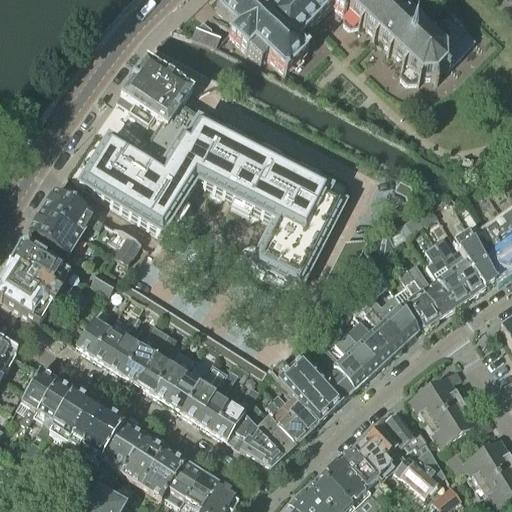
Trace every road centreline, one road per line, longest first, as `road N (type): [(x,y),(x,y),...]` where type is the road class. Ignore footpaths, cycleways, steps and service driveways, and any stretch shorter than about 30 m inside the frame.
road 1 (residential): [(0,329),(241,483),(260,511)]
road 2 (tertiary): [(0,222),(113,54),(165,0)]
road 3 (residential): [(451,341),(260,511)]
